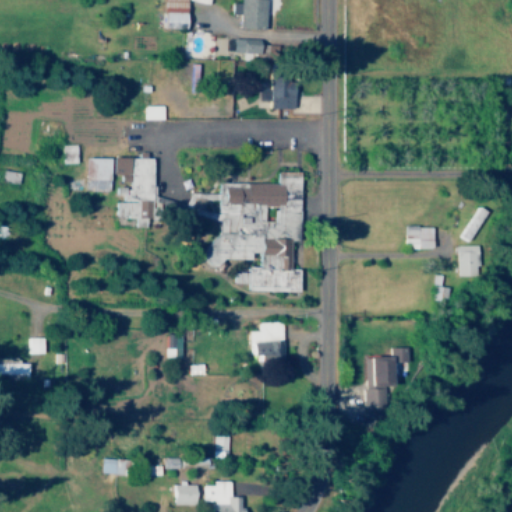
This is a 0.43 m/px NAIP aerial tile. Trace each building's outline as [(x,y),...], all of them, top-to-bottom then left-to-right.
[(179,27),(180,0),(157,0),(157,26),(179,27)] [(259,28),(259,0),(235,0),(235,2),(232,2),(232,27),(259,28)] [(213,53),(222,53),(221,37),(211,38),(211,45),(212,45),(213,53)] [(252,52),(253,38),(226,38),(226,51),(252,52)] [(288,107),(288,79),(265,79),(265,89),(254,89),(254,100),(264,99),(264,107),(288,107)] [(158,118),(157,105),(140,105),(140,119),(158,118)] [(103,157),(78,157),(78,179),(67,179),(68,189),(103,188),(103,157)] [(147,157),(106,157),(106,173),(125,173),(124,189),(117,189),(117,201),(110,201),(109,217),(146,217),(147,207),(156,207),(156,196),(147,196),(147,157)] [(14,172),(0,169),(0,179),(13,181),(14,172)] [(426,225),(400,226),(400,248),(426,247),(426,225)] [(449,275),(469,275),(469,245),(449,245),(449,275)] [(274,321),(252,322),(253,330),(242,330),(243,358),(276,356),(274,321)] [(176,334),(161,333),(160,356),(175,357),(176,334)] [(36,337),(22,337),(23,352),(37,352),(36,337)] [(359,355),(359,413),(376,413),(376,385),(384,385),(384,361),(397,361),(397,347),(383,347),(383,355),(359,355)] [(11,357),(0,356),(0,372),(1,373),(1,378),(21,378),(21,362),(11,362),(11,357)] [(183,364),(183,374),(197,373),(196,363),(183,364)] [(223,435),(209,435),(210,455),(223,455),(223,435)] [(119,473),(119,458),(95,458),(95,473),(119,473)] [(225,480),(207,480),(207,485),(197,485),(197,500),(205,500),(204,511),(235,511),(236,505),(234,505),(235,496),(224,495),(225,480)] [(189,503),(189,483),(167,483),(167,503),(189,503)]
